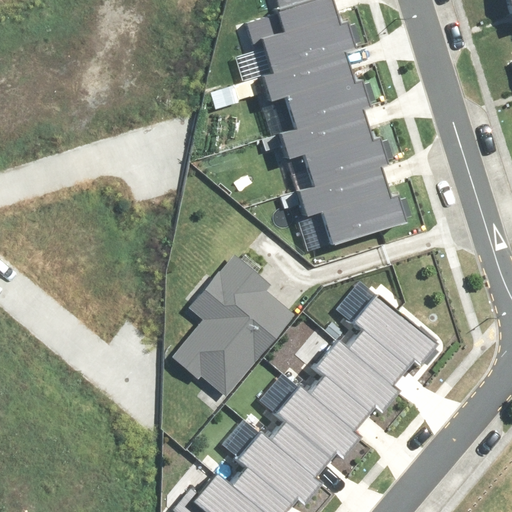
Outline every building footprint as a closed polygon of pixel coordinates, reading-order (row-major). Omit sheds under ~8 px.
[(258,31),(269,67),(338,47),(350,43),(342,14),(330,18),(324,0),(276,0),(277,2),(259,7),(266,29),(258,31)] [(511,0),(500,0),(505,16),(509,14),(511,22),(511,21),(511,0)] [(284,91),(294,122),(355,104),(364,102),(356,76),(348,79),(338,47),(269,67),(261,69),(269,95),(284,91)] [(301,147),(311,180),(372,162),(381,159),(374,135),(365,137),(355,104),(294,122),(281,126),(288,151),(301,147)] [(318,205),(328,238),(401,216),(393,189),(382,192),(372,162),(311,180),(296,184),(304,210),(318,205)] [(170,351),(221,392),(290,308),(263,286),(270,277),(235,249),(190,304),(202,313),(170,351)] [(356,328),(343,344),(386,380),(405,357),(410,362),(430,338),(370,290),(346,319),(356,328)] [(320,372),(305,390),(348,426),(369,401),(373,405),(391,384),(386,380),(343,344),(333,336),(310,364),(320,372)] [(281,419),(267,436),(310,472),(330,448),(335,452),(353,430),(348,426),(305,390),(293,381),(270,409),(281,419)] [(245,462),(229,482),(265,511),(276,511),(292,494),(295,497),(314,474),(310,472),(267,436),(255,426),(233,452),(245,462)] [(205,510),(203,511),(265,511),(229,482),(213,468),(189,497),(205,510)]
